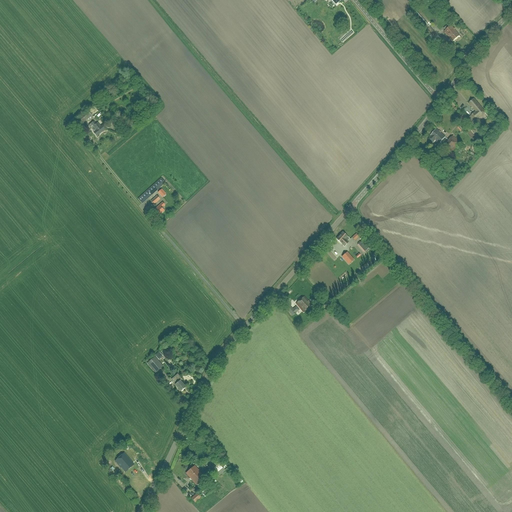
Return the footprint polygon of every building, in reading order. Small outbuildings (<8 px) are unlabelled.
[(392,16),(397,22),(401,19),(396,12),(392,16)] [(428,31),(426,33),(431,39),(436,35),(418,13),(415,15),(428,31)] [(452,42),(459,36),(451,26),(444,32),(452,42)] [(472,124),(474,122),(478,125),(480,123),(477,120),(485,113),(474,99),(468,104),(472,108),(473,108),(476,112),(468,119),(472,124)] [(92,116),(88,111),(77,119),(81,125),(92,116)] [(94,122),(90,124),(89,125),(94,132),(93,133),(96,136),(105,129),(102,125),(101,127),(98,123),(96,124),(94,122)] [(432,143),(435,140),(440,144),(445,138),(436,130),(431,136),(431,137),(428,140),(432,143)] [(453,136),(443,148),(451,154),(461,143),(453,136)] [(146,200),(165,183),(161,178),(141,195),(146,200)] [(157,196),(151,201),(153,205),(160,199),(157,196)] [(161,208),(165,205),(162,203),(153,211),(158,216),(164,211),(161,208)] [(349,239),(342,232),(336,239),(344,246),(348,242),(347,241),(349,239)] [(363,240),(360,242),(367,250),(370,248),(363,240)] [(347,253),(342,257),(349,265),(353,261),(347,253)] [(303,312),(312,305),(304,297),(296,304),(303,312)] [(289,305),(286,309),(290,313),(293,316),(296,313),(298,311),(299,310),(296,306),(293,309),(289,305)] [(156,372),(162,367),(154,358),(148,363),(156,372)] [(180,392),(185,387),(180,381),(182,380),(177,374),(171,380),(175,385),(180,392)] [(125,472),(134,465),(124,454),(115,461),(120,467),(121,467),(125,472)] [(196,485),(204,478),(194,466),(186,474),(196,485)] [(195,503),(201,498),(197,493),(191,498),(195,503)]
